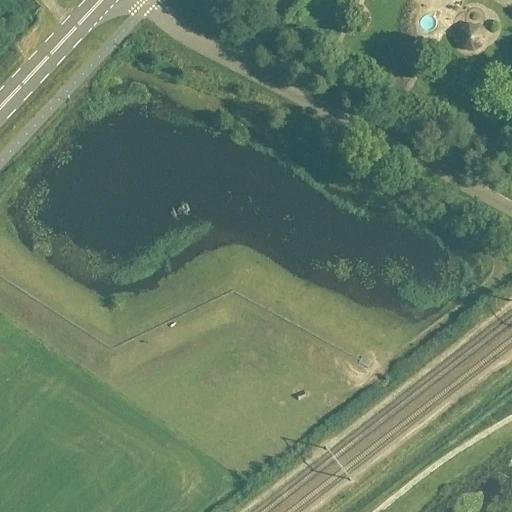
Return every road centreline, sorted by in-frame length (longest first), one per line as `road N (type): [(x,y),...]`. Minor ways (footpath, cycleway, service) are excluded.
road 1 (unclassified): [(511,213),(207,50),(139,0)]
road 2 (secondary): [(0,108),(100,0)]
